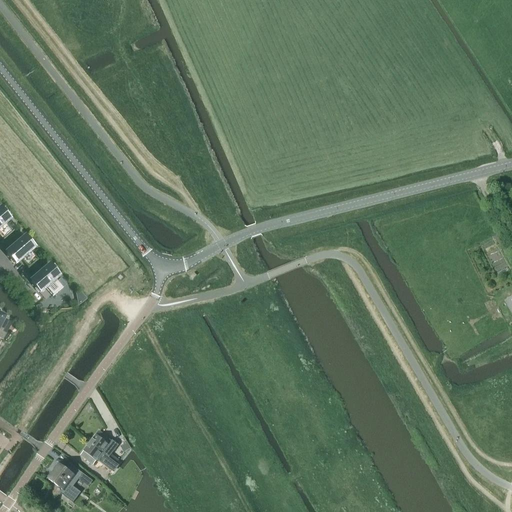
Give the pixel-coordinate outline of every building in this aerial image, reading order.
[(13,232),(6,224),(10,221),(1,210),(0,211),(0,235),(3,240),(4,241),(14,232),(13,231),(13,232)] [(38,260),(31,252),(34,249),(25,239),(6,255),(11,260),(13,258),(17,263),(14,265),(15,265),(21,260),(28,268),(27,269),(28,269),(38,260)] [(62,289),(55,280),(59,277),(50,267),(31,283),(35,289),(38,287),(41,291),(39,293),(40,294),(45,289),(52,297),(52,298),(63,289),(62,288),(62,289)] [(2,333),(8,320),(0,315),(0,339),(3,341),(6,335),(2,333)] [(109,446),(106,443),(108,440),(104,437),(104,436),(99,432),(89,444),(102,454),(109,446)] [(89,444),(80,456),(93,466),(97,461),(110,472),(116,464),(106,457),(102,454),(89,444)] [(109,453),(106,457),(116,464),(119,461),(109,453)] [(60,494),(73,504),(81,493),(73,488),(83,474),(69,464),(65,470),(59,465),(55,470),(48,480),(62,491),(60,494)]
